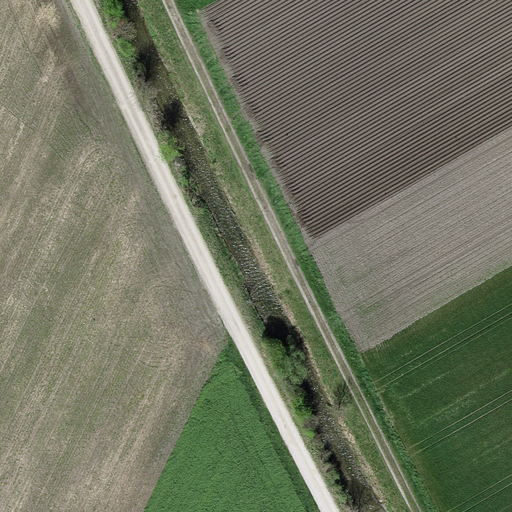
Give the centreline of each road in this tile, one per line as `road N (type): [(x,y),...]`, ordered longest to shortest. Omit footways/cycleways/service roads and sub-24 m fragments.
road 1 (track): [(331,511),(198,258),(79,0)]
road 2 (track): [(418,511),(167,0)]
